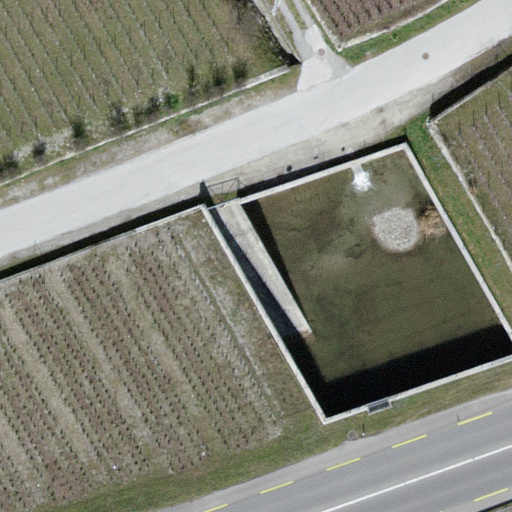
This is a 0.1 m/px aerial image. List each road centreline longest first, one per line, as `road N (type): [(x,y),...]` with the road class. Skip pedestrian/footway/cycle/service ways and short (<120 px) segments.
road 1 (unclassified): [(511,10),(234,141),(0,232)]
road 2 (primary): [(511,441),(315,511)]
